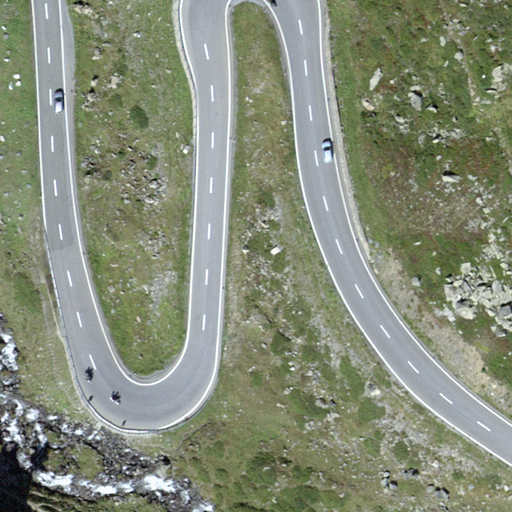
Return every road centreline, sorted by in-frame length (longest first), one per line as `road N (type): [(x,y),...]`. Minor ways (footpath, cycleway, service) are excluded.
road 1 (primary): [(204,0),(212,143),(202,357),(185,394),(147,409),(120,404),(106,390),(83,332),(53,175),(46,0)]
road 2 (primary): [(511,445),(427,383),(348,271),(319,179),(293,0)]
